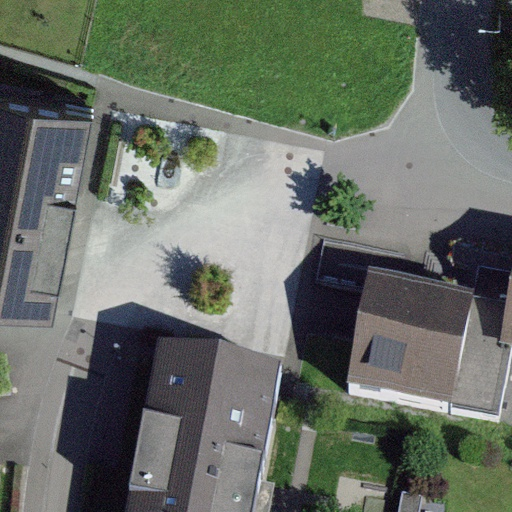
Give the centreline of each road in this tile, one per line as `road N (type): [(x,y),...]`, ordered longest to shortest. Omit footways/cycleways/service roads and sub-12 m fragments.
road 1 (residential): [(57,511),(84,387),(105,338),(157,275),(234,221),(351,170),(478,129)]
road 2 (residential): [(478,129),(463,59),(465,0)]
